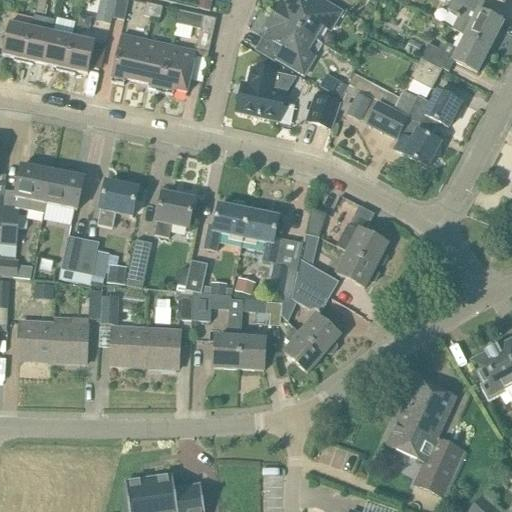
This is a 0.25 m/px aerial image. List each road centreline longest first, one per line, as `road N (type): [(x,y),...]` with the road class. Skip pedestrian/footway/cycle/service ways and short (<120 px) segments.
road 1 (residential): [(0,426),(167,430),(296,417)]
road 2 (residential): [(437,231),(277,158),(206,143)]
road 3 (residential): [(296,417),(483,300)]
road 4 (residential): [(206,143),(0,101)]
road 5 (residential): [(437,231),(511,95)]
road 6 (residential): [(206,143),(242,0)]
